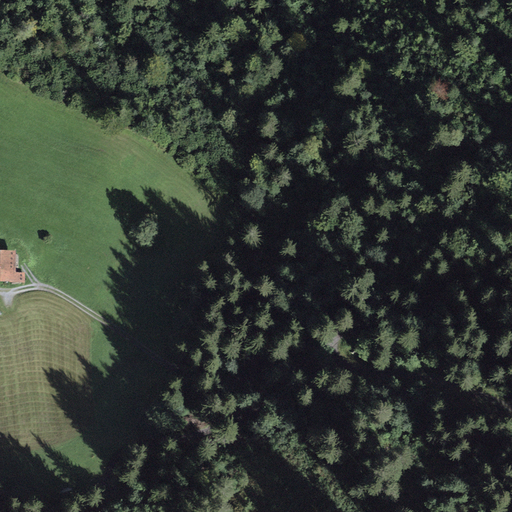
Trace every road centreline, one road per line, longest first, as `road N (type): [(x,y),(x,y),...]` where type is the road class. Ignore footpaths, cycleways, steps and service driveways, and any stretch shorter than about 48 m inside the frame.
road 1 (track): [(325,344),(300,347),(247,375),(203,375),(167,365),(52,289),(0,290)]
road 2 (track): [(103,501),(115,462),(253,406),(325,344)]
road 3 (track): [(325,344),(401,323),(511,256)]
road 4 (track): [(511,414),(465,393),(344,365),(325,344)]
